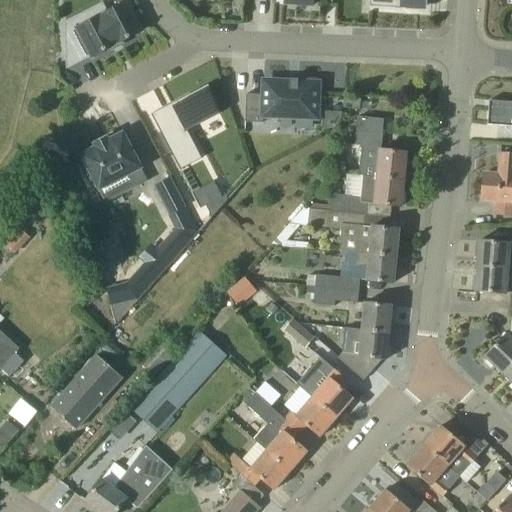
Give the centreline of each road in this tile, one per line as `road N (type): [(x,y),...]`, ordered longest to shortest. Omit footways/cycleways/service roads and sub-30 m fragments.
road 1 (residential): [(425,371),(462,59)]
road 2 (residential): [(194,44),(437,50),(462,59)]
road 3 (residential): [(312,511),(425,371)]
road 4 (residential): [(83,105),(194,44)]
